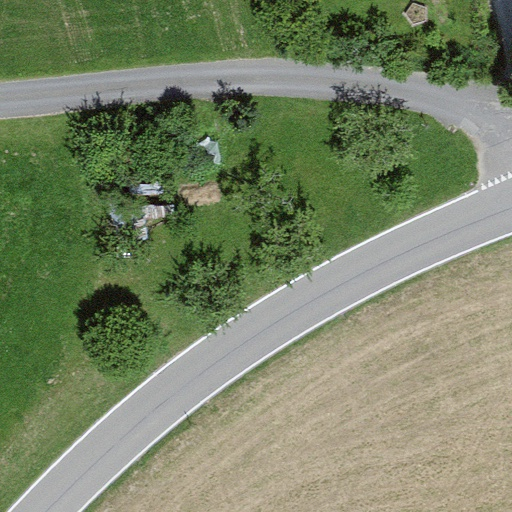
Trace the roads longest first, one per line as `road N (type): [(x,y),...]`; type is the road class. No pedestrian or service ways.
road 1 (tertiary): [(511,205),(372,265),(257,329),(155,408),(44,511)]
road 2 (unclassified): [(511,150),(479,117),(432,93),(348,82),(0,105)]
